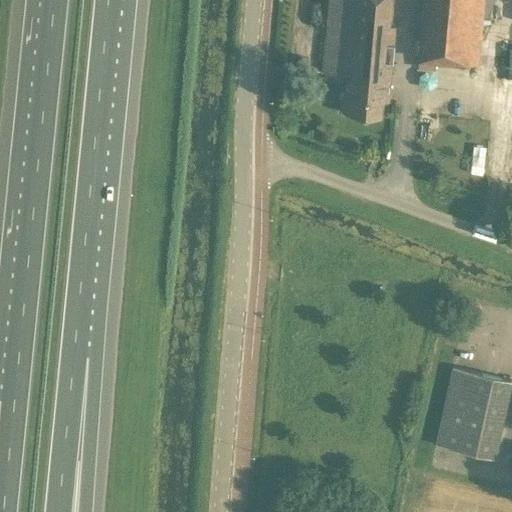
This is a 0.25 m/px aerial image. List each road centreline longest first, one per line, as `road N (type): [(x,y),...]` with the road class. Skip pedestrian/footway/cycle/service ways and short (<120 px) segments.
road 1 (motorway): [(54,0),(10,405)]
road 2 (unclassified): [(220,511),(242,147)]
road 3 (motorway): [(74,352),(107,0)]
road 4 (unclassified): [(511,246),(242,147)]
road 5 (motorway): [(57,511),(74,352)]
road 6 (motorway): [(79,511),(74,352)]
road 7 (unclassified): [(242,147),(253,0)]
